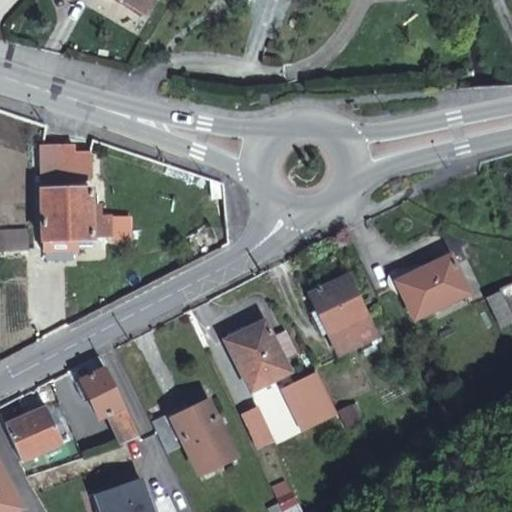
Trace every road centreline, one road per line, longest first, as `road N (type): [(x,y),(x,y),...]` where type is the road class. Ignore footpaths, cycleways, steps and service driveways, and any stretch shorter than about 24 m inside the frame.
road 1 (secondary): [(281,209),(264,233),(191,283),(0,380)]
road 2 (secondary): [(272,124),(202,119),(0,75)]
road 3 (secondary): [(0,77),(256,176)]
road 4 (secondary): [(511,102),(343,125)]
road 5 (secondary): [(356,180),(511,134)]
